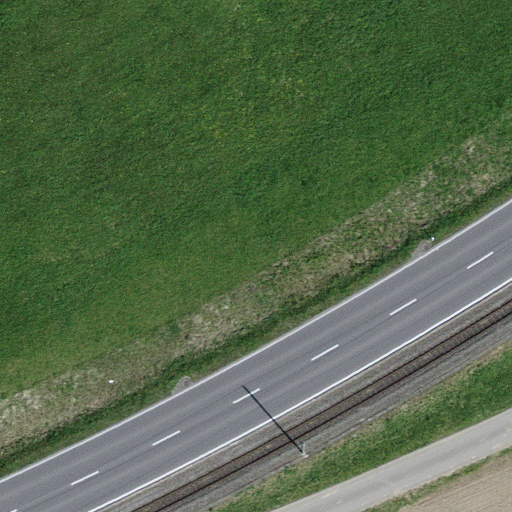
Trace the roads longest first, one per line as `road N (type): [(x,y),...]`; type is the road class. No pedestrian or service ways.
road 1 (secondary): [(9,511),(190,425),(511,237)]
road 2 (track): [(511,428),(323,511)]
